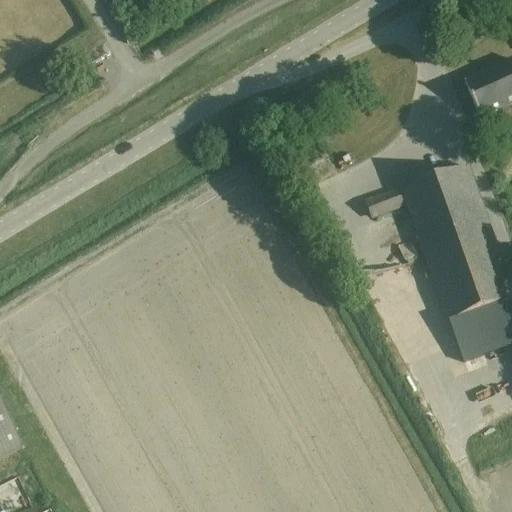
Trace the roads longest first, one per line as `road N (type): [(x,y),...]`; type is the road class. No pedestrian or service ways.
road 1 (unclassified): [(0,231),(390,0)]
road 2 (unclassified): [(0,193),(25,164),(306,0)]
